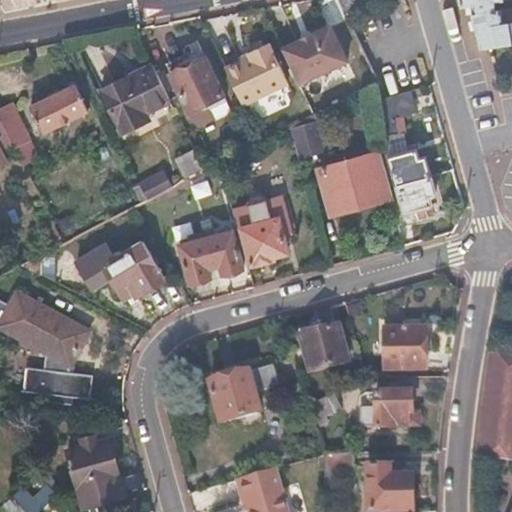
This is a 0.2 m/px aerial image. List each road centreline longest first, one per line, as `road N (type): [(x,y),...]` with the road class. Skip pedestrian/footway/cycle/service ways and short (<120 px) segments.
road 1 (residential): [(492,244),(206,320),(168,339),(153,360),(147,405),(176,511)]
road 2 (residential): [(492,244),(457,447),(456,511)]
road 3 (residential): [(429,0),(492,244)]
road 4 (residential): [(174,0),(0,33)]
